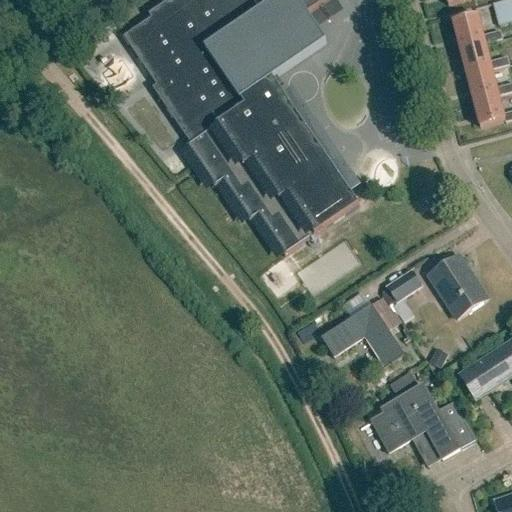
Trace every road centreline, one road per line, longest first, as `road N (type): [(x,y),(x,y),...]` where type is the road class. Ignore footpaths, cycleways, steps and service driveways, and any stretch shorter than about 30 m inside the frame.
road 1 (track): [(30,49),(280,349),(355,511)]
road 2 (residential): [(511,252),(468,194),(445,143),(405,0)]
